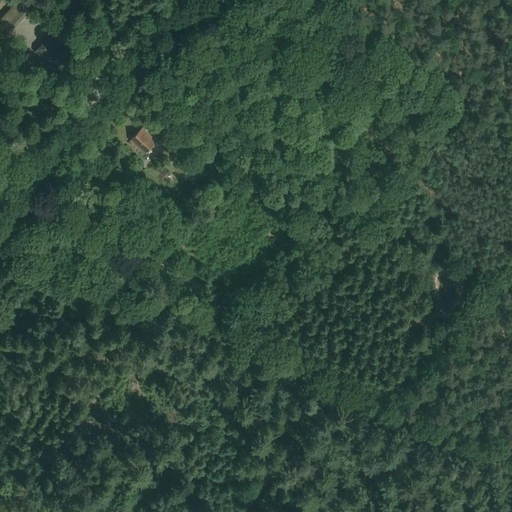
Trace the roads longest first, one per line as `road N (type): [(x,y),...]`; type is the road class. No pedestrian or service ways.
road 1 (track): [(96,209),(184,279),(382,408)]
road 2 (track): [(16,511),(151,325)]
road 3 (tertiary): [(39,162),(94,95),(196,0)]
road 4 (track): [(382,408),(511,280)]
road 5 (track): [(339,384),(245,511)]
road 6 (track): [(382,408),(511,457)]
